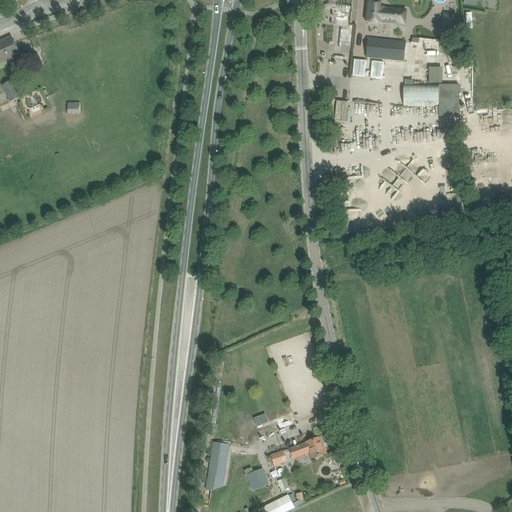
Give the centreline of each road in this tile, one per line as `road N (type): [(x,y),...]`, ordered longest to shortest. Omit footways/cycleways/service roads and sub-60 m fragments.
road 1 (unclassified): [(379,511),(328,347),(314,265),(302,0)]
road 2 (secondary): [(170,472),(238,0)]
road 3 (secondary): [(218,0),(178,309),(170,472)]
